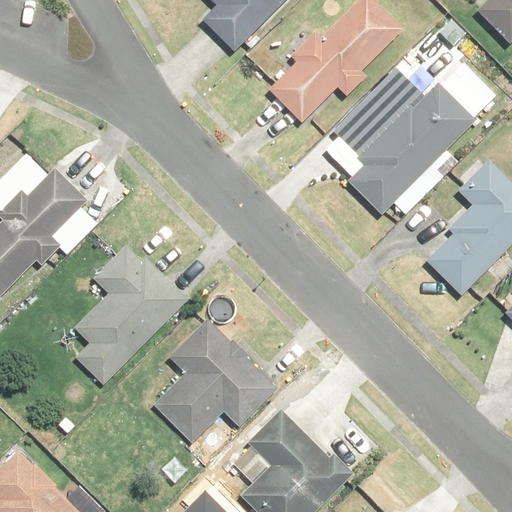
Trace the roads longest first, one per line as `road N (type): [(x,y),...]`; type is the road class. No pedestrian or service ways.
road 1 (residential): [(150,104),(496,461)]
road 2 (residential): [(150,104),(0,50)]
road 3 (residential): [(87,0),(150,104)]
